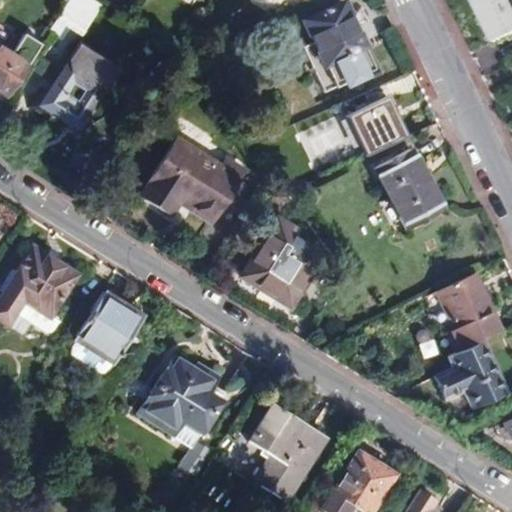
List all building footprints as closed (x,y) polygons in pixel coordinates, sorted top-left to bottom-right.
[(511,0),(472,0),(490,44),(511,35),(511,0)] [(370,69),(339,3),(300,22),(310,43),(319,64),(310,68),(321,93),(370,69)] [(0,81),(11,88),(33,52),(0,31),(0,81)] [(70,139),(113,70),(70,43),(27,112),(70,139)] [(319,64),(310,43),(301,48),(310,68),(319,64)] [(158,211),(194,153),(171,139),(135,196),(158,211)] [(320,155),(313,140),(295,148),(302,163),(320,155)] [(431,203),(406,151),(369,168),(383,197),(373,202),(384,226),(431,203)] [(215,166),(194,153),(158,211),(167,217),(178,200),(188,207),(186,212),(205,224),(239,171),(220,159),(215,166)] [(234,278),(283,309),(313,258),(287,241),(291,234),(270,221),(234,278)] [(22,305),(48,262),(26,249),(0,290),(0,299),(16,309),(19,303),(22,305)] [(73,277),(48,262),(22,305),(47,319),(73,277)] [(480,341),(497,333),(469,274),(419,299),(437,338),(442,336),(452,355),(480,341)] [(138,320),(99,295),(70,342),(110,366),(138,320)] [(452,355),(446,358),(451,369),(433,377),(444,400),(462,391),(469,407),(503,391),(480,341),(452,355)] [(203,394),(213,377),(194,365),(190,371),(179,364),(168,380),(159,375),(134,416),(168,438),(178,423),(197,435),(217,402),(203,394)] [(323,441),(266,405),(226,470),(283,506),(323,441)] [(511,420),(499,426),(508,444),(511,442),(511,420)] [(0,457),(10,441),(0,434),(0,457)] [(193,476),(207,455),(193,447),(180,468),(193,476)] [(353,454),(328,492),(349,506),(358,511),(368,511),(390,478),(353,454)] [(435,511),(428,507),(433,498),(416,488),(401,511),(435,511)] [(344,511),(349,506),(328,492),(317,509),(321,511),(344,511)]
